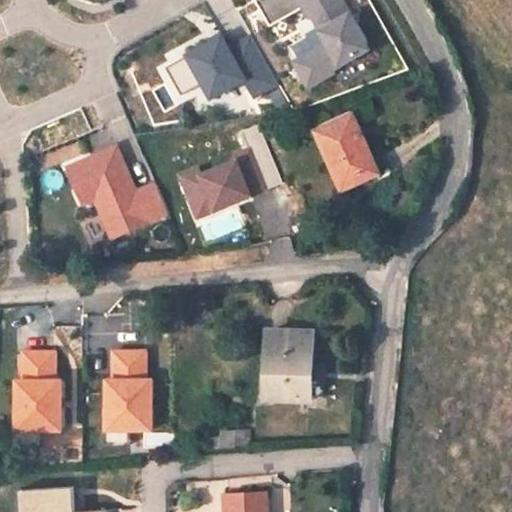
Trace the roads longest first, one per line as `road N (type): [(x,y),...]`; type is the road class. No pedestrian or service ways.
road 1 (unclassified): [(389,286),(332,271),(0,296)]
road 2 (unclassified): [(414,0),(455,83),(459,154),(449,193),(402,250),(389,286)]
road 3 (unclassified): [(389,286),(368,511)]
